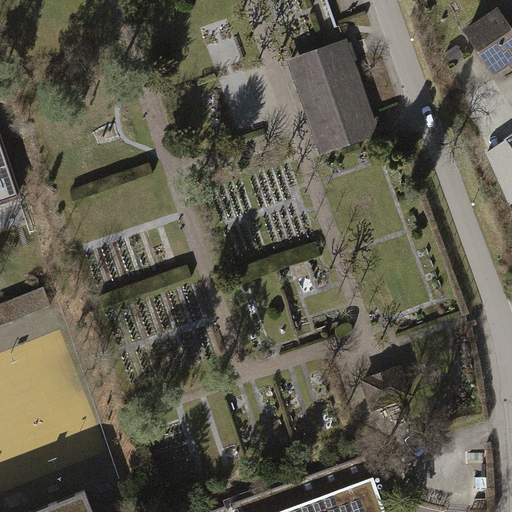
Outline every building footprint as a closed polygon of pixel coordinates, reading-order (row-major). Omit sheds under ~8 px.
[(511,38),(493,10),(457,33),(489,82),(506,70),(511,78),(511,38)] [(344,34),(283,55),(317,151),(377,130),(344,34)] [(0,209),(24,201),(0,129),(0,209)] [(511,140),(510,136),(483,149),(509,200),(511,198),(511,140)] [(0,329),(53,308),(46,289),(0,306),(0,329)] [(399,360),(357,376),(372,417),(415,402),(399,360)] [(374,511),(356,461),(217,511),(374,511)] [(93,511),(85,490),(28,511),(93,511)]
